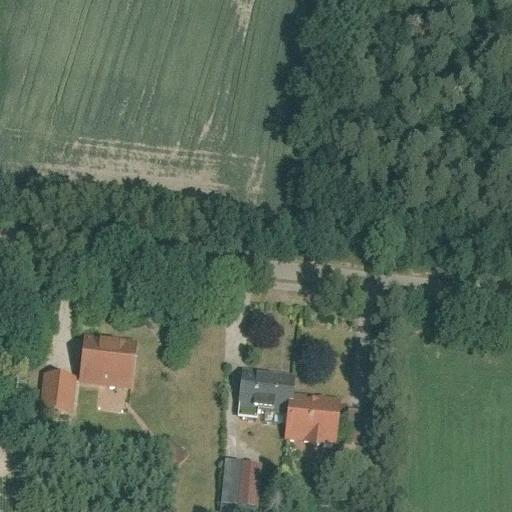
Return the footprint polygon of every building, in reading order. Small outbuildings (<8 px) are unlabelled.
[(135,354),(85,348),(80,386),(130,392),(135,354)] [(292,403),(295,380),(242,375),(237,419),(257,421),(258,413),(291,416),(292,403)] [(316,405),(292,403),(291,416),(287,441),(310,443),(315,450),(322,444),(333,446),(334,435),(343,427),(336,418),(336,408),(326,406),(322,400),(316,405)] [(175,472),(188,459),(171,442),(158,455),(175,472)] [(217,505),(258,510),(263,468),(222,463),(217,505)]
